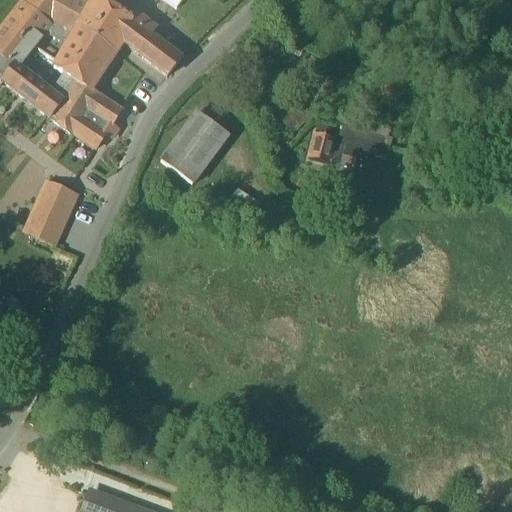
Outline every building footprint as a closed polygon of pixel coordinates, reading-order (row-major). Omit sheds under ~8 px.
[(90,3),(84,0),(25,0),(21,6),(44,24),(42,25),(69,41),(75,30),(90,3)] [(115,56),(122,46),(166,80),(179,63),(148,39),(129,25),(131,23),(129,22),(94,0),(91,0),(90,3),(75,30),(115,56)] [(158,0),(176,11),(183,0),(158,0)] [(14,68),(17,70),(41,41),(35,36),(42,25),(44,24),(21,6),(0,32),(0,61),(12,70),(14,68)] [(134,16),(129,22),(131,23),(129,25),(148,39),(154,31),(134,16)] [(120,113),(99,99),(91,93),(90,95),(53,70),(68,43),(69,41),(42,25),(35,36),(41,41),(17,70),(62,105),(49,122),(72,140),(72,138),(94,153),(105,137),(111,141),(116,134),(110,129),(120,113)] [(53,70),(90,95),(91,93),(115,56),(75,30),(69,41),(68,43),(53,70)] [(0,85),(1,84),(0,83),(12,70),(0,61),(0,85)] [(0,83),(1,84),(49,122),(62,105),(17,70),(14,68),(12,70),(0,83)] [(297,105),(279,121),(293,136),(311,120),(297,105)] [(161,162),(192,188),(230,141),(227,139),(199,116),(161,162)] [(331,157),(369,164),(371,157),(387,161),(391,140),(388,139),(389,132),(336,122),(335,131),(313,127),(311,138),(334,143),(331,157)] [(311,138),(307,161),(329,166),(331,157),(334,143),(311,138)] [(75,198),(45,184),(22,236),(52,250),(75,198)] [(260,206),(236,191),(224,211),(248,226),(260,206)] [(140,511),(129,507),(126,511),(123,511),(86,498),(80,511),(140,511)]
